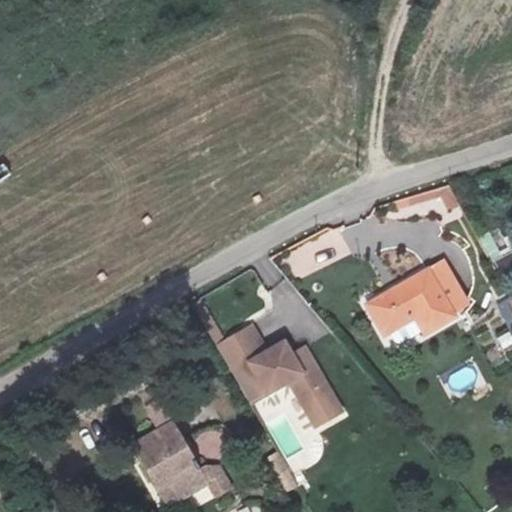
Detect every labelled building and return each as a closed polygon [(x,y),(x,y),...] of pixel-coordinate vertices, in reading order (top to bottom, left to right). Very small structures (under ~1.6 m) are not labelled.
[(438,209),(442,223),(461,218),(451,185),(386,204),(392,223),(438,209)] [(294,281),(352,254),(340,227),(281,254),(294,281)] [(496,305),(508,329),(511,327),(511,298),(511,297),(496,305)] [(417,307),(359,348),(380,376),(407,357),(419,373),(448,352),(417,307)] [(254,324),(217,343),(250,407),(288,387),(313,436),(347,418),(309,344),(291,353),(284,340),(267,349),(254,324)] [(122,484),(136,511),(191,511),(164,461),(122,484)]
